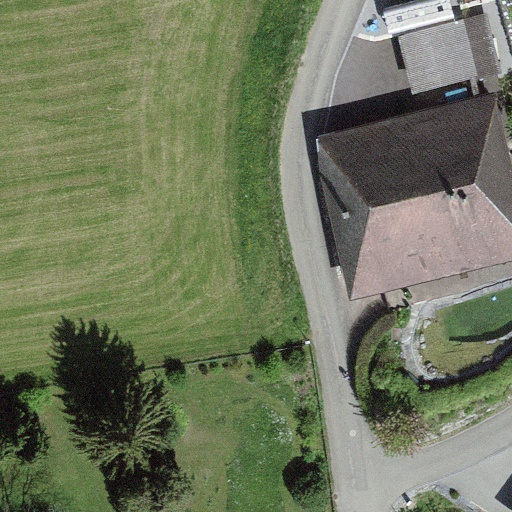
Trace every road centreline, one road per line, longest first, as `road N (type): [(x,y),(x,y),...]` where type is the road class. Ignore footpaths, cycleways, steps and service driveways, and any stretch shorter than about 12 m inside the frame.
road 1 (residential): [(340,0),(305,99),(298,160),(354,479)]
road 2 (residential): [(511,422),(445,455),(354,479)]
